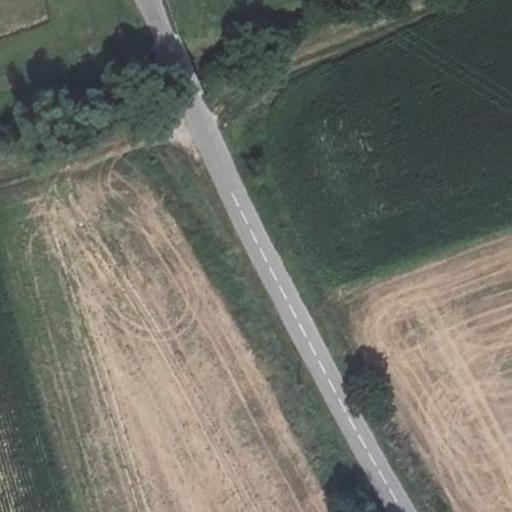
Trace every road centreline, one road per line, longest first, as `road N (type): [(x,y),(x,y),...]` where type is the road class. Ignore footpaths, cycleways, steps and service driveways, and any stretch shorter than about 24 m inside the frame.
road 1 (unclassified): [(406,511),(196,118),(158,31)]
road 2 (track): [(0,175),(196,118),(291,55),(433,0)]
